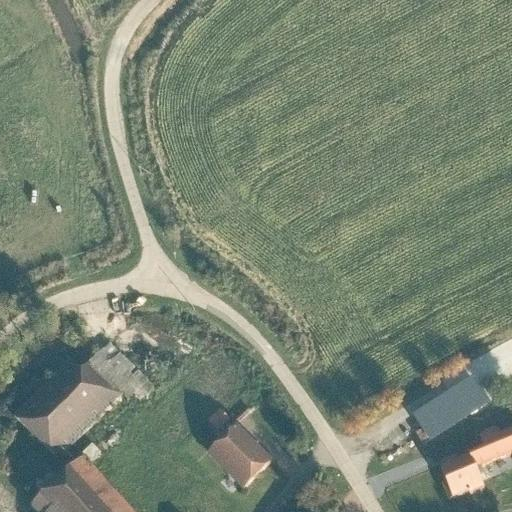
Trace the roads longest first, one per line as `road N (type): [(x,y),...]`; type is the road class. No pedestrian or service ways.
road 1 (unclassified): [(159,282),(117,130),(115,55),(154,0)]
road 2 (residential): [(337,453),(233,317),(159,282)]
road 3 (residential): [(159,282),(72,297),(0,344)]
